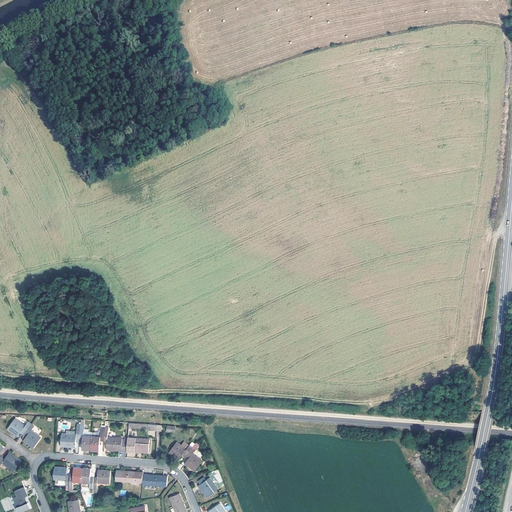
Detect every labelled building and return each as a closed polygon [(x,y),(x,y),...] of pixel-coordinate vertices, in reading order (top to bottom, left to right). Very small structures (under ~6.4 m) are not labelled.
[(26,432),(32,424),(29,422),(26,426),(16,419),(9,429),(19,437),(22,432),(23,430),(26,432)] [(35,426),(32,424),(26,432),(29,434),(27,436),(25,440),(35,448),(41,437),(32,430),(35,426)] [(80,439),(81,429),(77,428),(77,432),(77,435),(67,434),(62,434),(61,446),(76,447),(76,441),(76,439),(80,439)] [(92,436),(91,450),(100,450),(100,441),(104,441),(105,431),(101,430),(100,430),(99,432),(92,432),(92,436)] [(108,431),(105,431),(104,441),(107,441),(107,449),(127,451),(128,441),(123,440),(123,439),(108,437),(108,431)] [(84,435),(84,439),(83,443),(83,449),(91,450),(92,436),(84,435)] [(128,438),(128,441),(127,451),(149,453),(150,439),(128,438)] [(184,453),(187,456),(193,447),(190,445),(190,446),(187,449),(183,446),(177,442),(170,452),(180,460),(184,453)] [(193,447),(187,456),(190,458),(185,464),(195,471),(203,461),(193,453),(196,449),(193,447)] [(4,459),(1,457),(0,457),(0,464),(1,462),(15,471),(22,461),(9,452),(4,459)] [(67,485),(70,486),(71,475),(68,475),(68,468),(55,467),(54,479),(67,480),(67,485)] [(74,481),(83,481),(84,468),(75,467),(75,470),(74,476),(71,475),(70,486),(74,486),(74,481)] [(94,488),(95,477),(91,477),(92,469),(84,468),(83,481),(82,486),(90,487),(94,488)] [(98,477),(95,477),(94,488),(94,492),(97,493),(98,482),(110,483),(111,471),(99,470),(98,477)] [(143,483),(143,474),(144,472),(117,470),(116,481),(143,483)] [(143,474),(143,483),(143,484),(167,486),(168,476),(143,474)] [(219,490),(211,478),(207,480),(201,484),(199,485),(208,497),(219,490)] [(29,496),(25,487),(16,491),(18,497),(15,498),(18,507),(27,504),(25,497),(29,496)] [(171,497),(176,511),(188,511),(181,493),(171,497)] [(69,501),(70,511),(81,511),(80,500),(69,501)] [(27,504),(18,507),(17,508),(18,511),(22,511),(31,509),(28,503),(27,504)]
